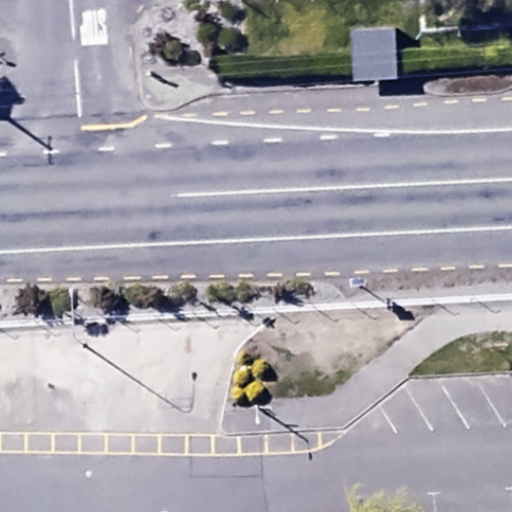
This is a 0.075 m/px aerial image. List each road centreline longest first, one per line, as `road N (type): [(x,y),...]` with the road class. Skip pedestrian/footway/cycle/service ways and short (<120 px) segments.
road 1 (trunk): [(73,198),(511,175)]
road 2 (unclassified): [(511,467),(87,493)]
road 3 (unclassified): [(73,198),(63,0)]
road 4 (unclassified): [(87,493),(80,367)]
